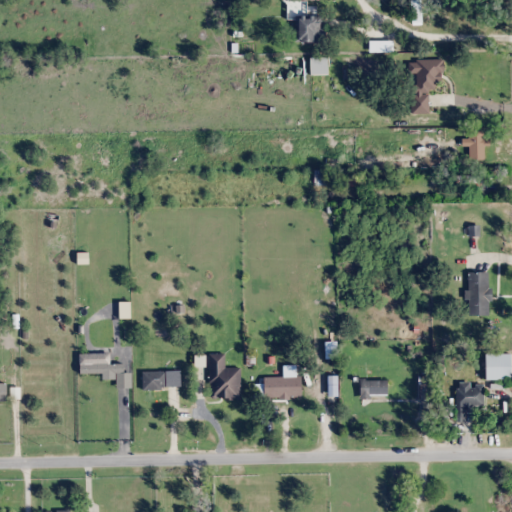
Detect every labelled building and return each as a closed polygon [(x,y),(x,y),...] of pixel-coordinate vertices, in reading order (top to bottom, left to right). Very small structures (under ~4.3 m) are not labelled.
[(323,42),(323,16),(295,16),(295,42),(323,42)] [(311,58),(311,75),(328,75),(328,58),(311,58)] [(441,60),(410,60),(411,114),(430,114),(429,90),(441,90),(441,60)] [(488,272),(468,272),(468,316),(488,316),(488,272)] [(511,353),(486,354),(486,380),(511,379),(511,353)] [(210,355),(210,400),(242,400),(241,369),(226,369),(226,354),(210,355)] [(166,371),(142,371),(142,390),(166,390),(166,371)] [(265,377),(265,398),(301,398),(301,377),(265,377)] [(361,399),(388,399),(388,381),(361,381),(361,399)] [(465,419),(465,407),(484,407),(484,383),(456,383),(456,419),(465,419)]
